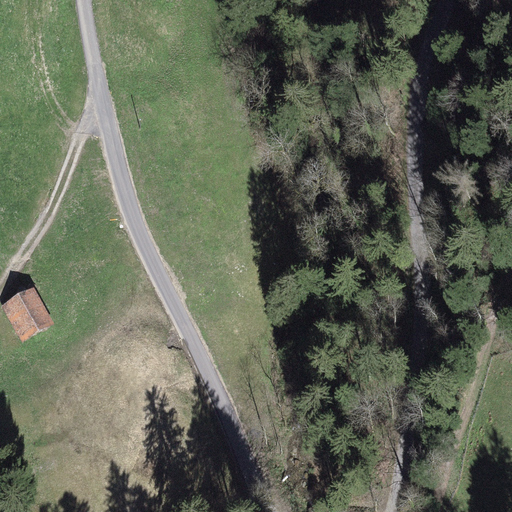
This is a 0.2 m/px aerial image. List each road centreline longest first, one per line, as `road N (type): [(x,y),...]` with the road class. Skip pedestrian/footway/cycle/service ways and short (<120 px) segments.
road 1 (unclassified): [(288,511),(258,481),(134,219),(86,0)]
road 2 (unclassified): [(391,511),(413,367),(413,110),(450,0)]
road 3 (track): [(103,98),(47,232),(0,296)]
